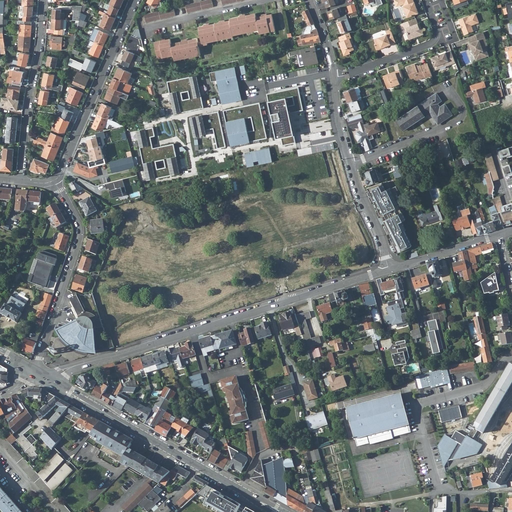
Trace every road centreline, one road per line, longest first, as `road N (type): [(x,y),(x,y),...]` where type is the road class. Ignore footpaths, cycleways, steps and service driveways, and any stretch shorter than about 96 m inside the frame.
road 1 (tertiary): [(389,269),(81,363)]
road 2 (secondary): [(277,511),(38,375)]
road 3 (residential): [(38,375),(79,238),(53,181)]
road 4 (residential): [(136,0),(53,181)]
road 5 (unknown): [(288,199),(347,208),(365,240),(360,250),(290,268),(276,281)]
road 6 (unknown): [(258,280),(231,267),(176,282),(169,293),(171,307),(179,308),(238,288)]
road 7 (residential): [(21,181),(43,0)]
road 8 (residential): [(351,162),(457,121),(461,106),(442,90)]
road 9 (residential): [(333,77),(431,43),(436,33),(425,0)]
road 10 (residential): [(141,28),(263,0)]
